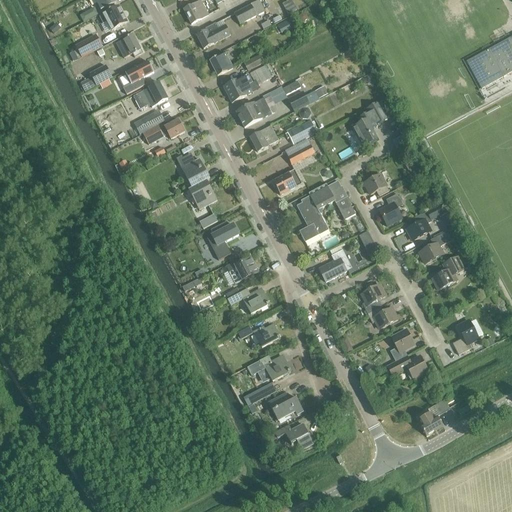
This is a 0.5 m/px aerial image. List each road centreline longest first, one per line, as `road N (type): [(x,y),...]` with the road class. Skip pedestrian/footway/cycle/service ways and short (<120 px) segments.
road 1 (tertiary): [(296,277),(148,0)]
road 2 (tertiary): [(391,465),(310,305)]
road 3 (residential): [(392,262),(350,184),(358,165),(388,148)]
road 4 (tertiary): [(391,465),(511,400)]
road 5 (residential): [(321,393),(286,295),(296,277)]
